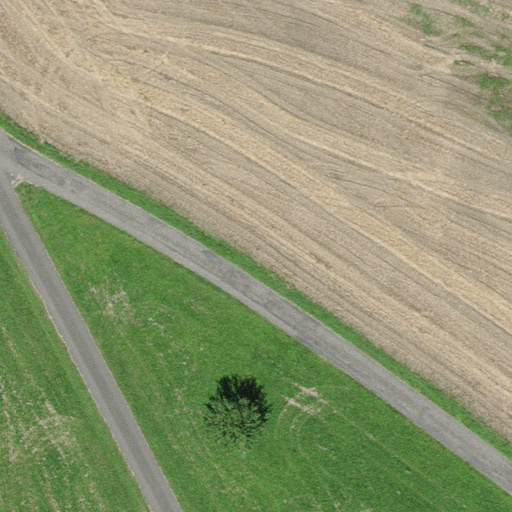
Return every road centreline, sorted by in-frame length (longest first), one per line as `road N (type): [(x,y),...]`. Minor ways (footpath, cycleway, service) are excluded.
road 1 (unclassified): [(0,153),(92,193),(319,325),(511,479)]
road 2 (track): [(0,193),(164,511)]
